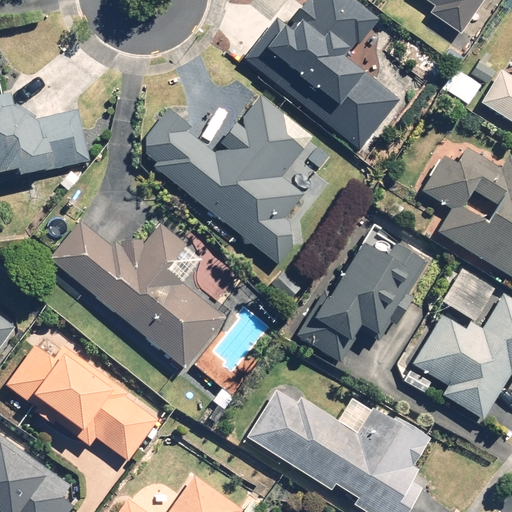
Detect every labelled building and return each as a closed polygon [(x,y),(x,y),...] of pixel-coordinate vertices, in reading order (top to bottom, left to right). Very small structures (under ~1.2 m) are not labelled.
[(269,23),(238,62),(355,154),(396,102),(344,61),(374,22),(346,0),(307,0),(282,33),(269,23)] [(456,37),(480,0),(411,0),(427,10),(424,15),(456,37)] [(480,53),(463,80),(452,73),(440,93),(465,108),(468,102),(511,128),(511,82),(494,71),(498,64),(480,53)] [(0,184),(84,169),(73,109),(18,120),(13,95),(0,97),(0,184)] [(309,142),(254,99),(209,155),(160,115),(128,154),(272,270),(300,235),(281,220),(299,198),(278,181),(309,142)] [(446,210),(431,235),(511,283),(511,160),(504,156),(496,170),(460,149),(449,167),(438,160),(417,193),(446,210)] [(77,224),(42,261),(175,375),(220,322),(176,285),(196,262),(156,227),(140,246),(101,246),(77,224)] [(377,233),(365,225),(291,341),(337,369),(356,338),(367,345),(416,267),(372,240),(377,233)] [(469,325),(491,291),(458,270),(436,305),(469,325)] [(511,382),(511,305),(498,297),(476,334),(463,326),(460,332),(437,318),(407,368),(442,390),(436,399),(477,423),(504,378),(511,382)] [(0,343),(10,329),(0,320),(0,343)] [(154,421),(59,348),(47,363),(28,349),(0,385),(0,389),(30,413),(25,418),(44,433),(49,427),(68,443),(78,431),(121,464),(154,421)] [(271,394),(241,442),(354,511),(404,511),(419,489),(409,483),(414,474),(408,470),(425,443),(390,421),(387,426),(370,416),(376,406),(355,392),(335,425),(296,401),(292,407),(271,394)] [(67,488),(0,441),(0,511),(66,511),(68,510),(57,502),(67,488)] [(237,511),(207,491),(210,487),(191,474),(165,511),(134,511),(121,502),(113,511),(237,511)]
